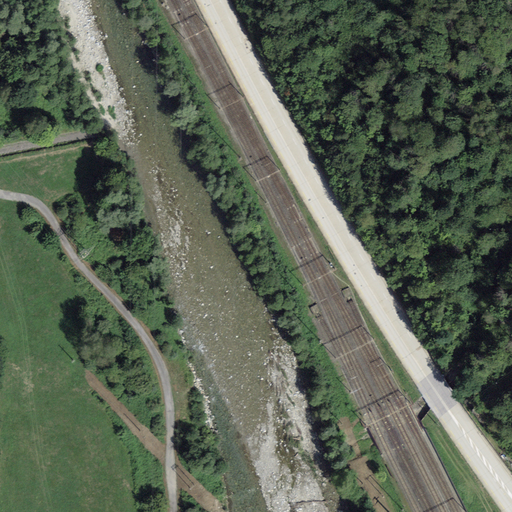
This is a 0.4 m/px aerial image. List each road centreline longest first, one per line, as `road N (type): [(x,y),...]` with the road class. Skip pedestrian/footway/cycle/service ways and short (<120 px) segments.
road 1 (primary): [(511,501),(428,381),(212,0)]
road 2 (track): [(0,194),(25,198),(49,216),(72,257),(158,361),(168,406),(171,511)]
